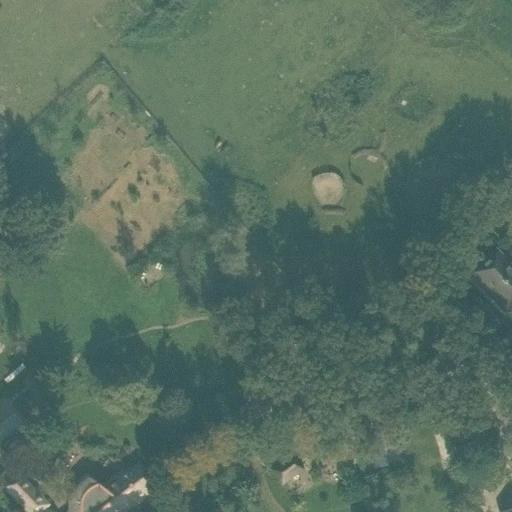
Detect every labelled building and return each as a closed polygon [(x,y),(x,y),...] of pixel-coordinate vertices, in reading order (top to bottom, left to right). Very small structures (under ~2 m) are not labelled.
[(511,259),(496,244),(469,275),(486,295),(488,294),(508,314),(511,310),(511,259)] [(333,348),(311,322),(294,336),(316,362),(333,348)] [(298,386),(282,392),(295,427),(311,421),(298,386)] [(343,441),(318,448),(322,465),(361,454),(345,392),(330,395),(343,441)] [(393,448),(373,452),(375,466),(396,462),(393,448)] [(293,457),(271,474),(282,488),(303,471),(293,457)] [(69,511),(128,511),(140,504),(138,500),(154,489),(138,466),(122,478),(118,473),(103,486),(87,475),(77,481),(73,487),(69,494),(67,500),(66,507),(69,511)] [(6,490),(27,511),(42,511),(48,507),(19,476),(6,490)]
